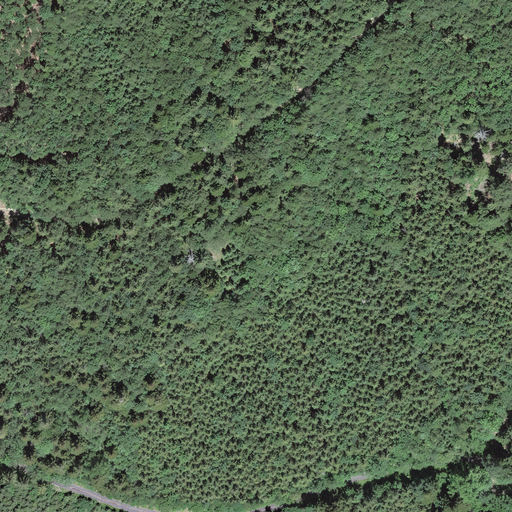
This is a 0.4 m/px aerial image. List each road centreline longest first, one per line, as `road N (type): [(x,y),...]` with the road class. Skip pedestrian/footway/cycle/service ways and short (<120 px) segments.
road 1 (track): [(392,0),(289,96),(123,209),(82,219),(0,210)]
road 2 (track): [(261,511),(435,459),(473,459),(511,476)]
road 3 (track): [(0,457),(143,511)]
